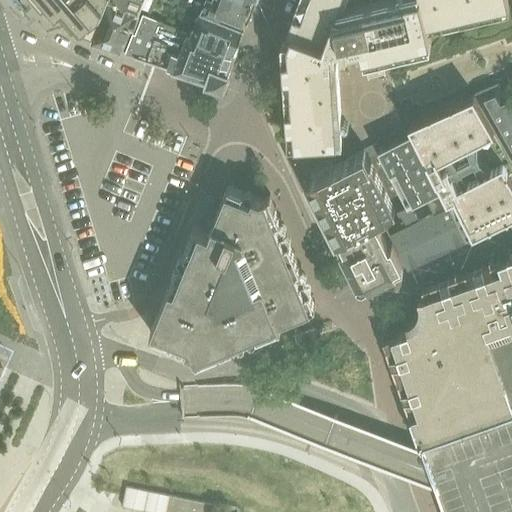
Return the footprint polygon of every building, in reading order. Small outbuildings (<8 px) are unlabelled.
[(36,0),(42,7),(47,3),(56,14),(60,10),(68,19),(79,31),(82,29),(93,33),(107,0),(36,0)] [(107,0),(93,33),(91,39),(92,40),(95,41),(96,42),(98,44),(99,44),(101,45),(104,45),(107,45),(110,46),(111,45),(118,48),(120,49),(130,26),(133,27),(143,1),(152,4),(153,0),(107,0)] [(192,32),(234,49),(235,50),(244,26),(221,15),(203,9),(202,8),(187,2),(182,0),(179,0),(176,8),(191,14),(193,11),(200,13),(192,32)] [(188,0),(187,2),(202,8),(203,9),(221,15),(222,11),(248,22),(256,0),(188,0)] [(346,0),(303,0),(298,14),(297,14),(294,13),(288,29),(291,30),(288,38),(286,38),(282,38),(284,59),(287,59),(288,59),(291,99),(290,99),(287,99),(288,120),(292,120),(293,119),(294,140),(338,138),(338,135),(332,69),(339,69),(348,68),(347,53),(361,50),(362,54),(363,54),(367,73),(378,70),(384,69),(383,62),(381,57),(381,54),(380,51),(430,39),(428,30),(426,23),(509,4),(508,0),(507,0),(370,0),(352,4),(344,6),(346,0)] [(233,51),(234,49),(192,32),(188,31),(144,12),(136,32),(133,31),(126,49),(125,52),(219,83),(225,80),(235,54),(233,51)] [(511,89),(511,88),(503,92),(498,83),(474,93),(511,162),(511,89)] [(511,212),(511,162),(474,93),(409,122),(413,130),(466,235),(511,212)] [(380,147),(406,198),(404,199),(405,202),(411,199),(412,200),(422,196),(430,212),(431,212),(447,244),(466,235),(413,130),(380,147)] [(364,148),(306,176),(336,234),(371,217),(404,199),(406,198),(380,147),(377,141),(367,146),(366,145),(363,146),(364,148)] [(262,197),(260,197),(228,184),(214,219),(210,217),(203,227),(195,223),(150,331),(193,349),(197,359),(282,324),(280,319),(316,304),(270,193),(262,197)] [(409,263),(447,244),(431,212),(430,212),(422,196),(412,200),(411,199),(405,202),(398,205),(403,216),(405,215),(409,222),(393,229),(409,263)] [(396,268),(371,217),(336,234),(359,280),(361,279),(366,281),(367,283),(396,268)] [(511,254),(422,287),(425,295),(418,298),(419,301),(419,306),(418,310),(416,314),(414,318),(410,320),(406,322),(408,329),(398,333),(383,339),(420,442),(423,441),(427,453),(511,422),(511,254)] [(511,511),(511,422),(427,453),(431,464),(436,478),(437,481),(439,487),(447,508),(448,511),(511,511)] [(329,439),(337,442),(342,429),(334,426),(329,439)] [(130,487),(127,507),(153,511),(212,511),(214,503),(130,487)]
